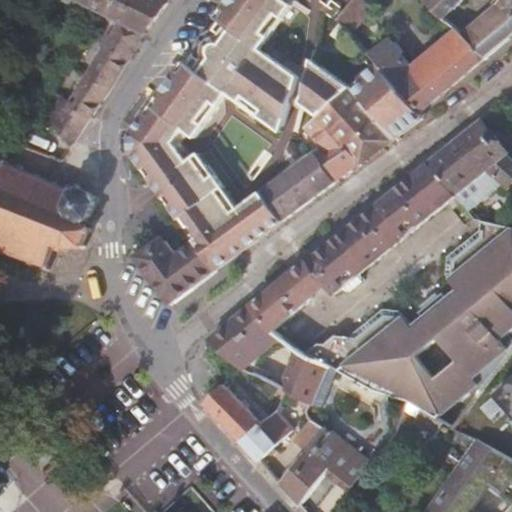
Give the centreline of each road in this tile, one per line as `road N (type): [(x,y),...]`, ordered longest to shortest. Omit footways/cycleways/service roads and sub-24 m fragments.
road 1 (unclassified): [(161,359),(511,71)]
road 2 (residential): [(161,359),(116,295),(110,137),(122,100),(193,0)]
road 3 (unclassified): [(286,511),(178,390),(161,359)]
